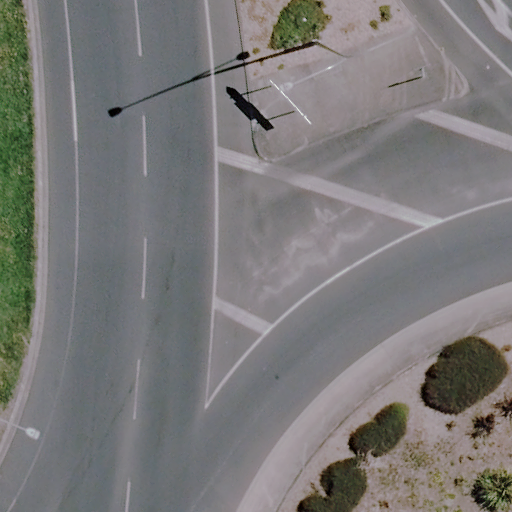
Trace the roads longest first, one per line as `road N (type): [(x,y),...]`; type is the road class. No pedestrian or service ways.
road 1 (primary): [(181,433),(173,146),(151,0)]
road 2 (primary): [(181,433),(259,333),(359,256),(475,205),(511,198)]
